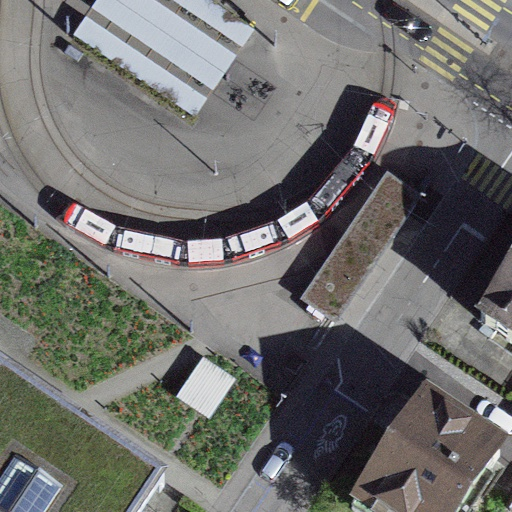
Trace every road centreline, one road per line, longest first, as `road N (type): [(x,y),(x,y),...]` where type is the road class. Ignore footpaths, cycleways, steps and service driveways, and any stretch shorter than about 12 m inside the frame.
road 1 (residential): [(511,150),(267,511)]
road 2 (secondary): [(371,0),(446,49),(511,71)]
